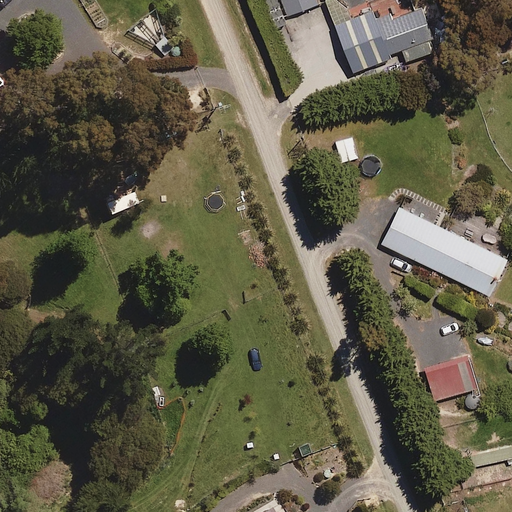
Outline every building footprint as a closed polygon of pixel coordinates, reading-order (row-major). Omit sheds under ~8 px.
[(261,0),(272,30),(289,23),(286,16),(321,3),(319,0),(261,0)] [(408,61),(436,50),(421,8),(393,19),(390,14),(378,17),(375,11),(337,25),(354,72),(393,58),(392,55),(404,50),(408,61)] [(342,162),(359,158),(353,137),(336,142),(342,162)] [(491,296),(509,260),(400,207),(383,243),(491,296)] [(434,400),(466,392),(458,364),(427,372),(434,400)] [(511,444),(470,452),(472,467),(511,460),(511,444)]
